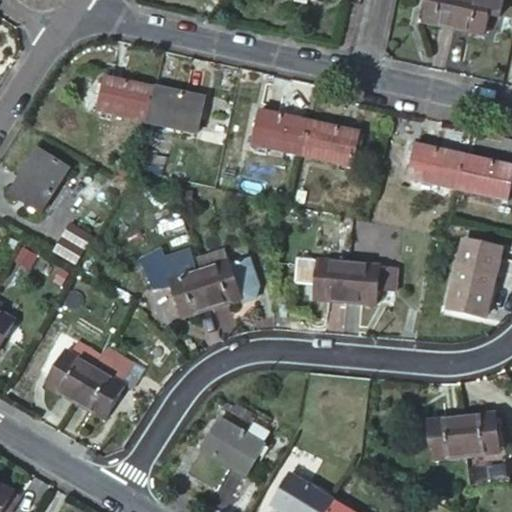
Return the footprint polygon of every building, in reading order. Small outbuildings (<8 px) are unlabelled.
[(459,0),(427,0),(424,20),(453,27),(459,0)] [(459,0),(453,27),(483,34),(488,14),(500,16),(502,0),(459,0)] [(97,109),(147,120),(154,88),(105,77),(97,109)] [(147,120),(196,131),(205,99),(154,88),(147,120)] [(309,121),(260,110),(253,143),(302,154),(309,121)] [(365,133),(309,121),(302,154),(353,165),(357,144),(362,145),(365,133)] [(408,177),(458,188),(466,155),(410,143),(407,158),(412,160),(408,177)] [(68,168),(37,150),(11,194),(41,212),(68,168)] [(458,188),(508,199),(511,180),(511,164),(466,155),(458,188)] [(68,224),(60,238),(83,252),(91,238),(68,224)] [(83,252),(60,238),(52,251),(75,265),(83,252)] [(502,249),(467,241),(456,296),(451,295),(448,311),(485,319),(488,302),(490,303),(502,249)] [(194,259),(198,271),(229,262),(225,249),(194,259)] [(229,262),(198,271),(209,306),(239,296),(241,302),(254,297),(259,286),(250,257),(230,264),(229,262)] [(347,265),(298,260),(295,284),(308,285),(307,292),(315,293),(314,300),(343,303),(347,265)] [(398,269),(347,265),(343,303),(375,306),(377,292),(395,294),(398,269)] [(210,308),(209,306),(198,271),(168,280),(181,317),(210,308)] [(0,344),(14,321),(0,313),(0,344)] [(46,385),(74,401),(94,368),(66,351),(46,385)] [(74,401),(103,419),(123,385),(94,368),(74,401)] [(223,403),(218,410),(244,427),(248,419),(223,403)] [(466,457),(499,452),(494,414),(462,418),(466,457)] [(265,444),(219,417),(201,448),(246,475),(265,444)] [(434,461),(466,457),(462,418),(429,422),(434,461)] [(272,505),(284,511),(327,511),(334,502),(290,476),(272,505)] [(14,493),(0,484),(0,511),(2,511),(4,511),(6,511),(11,511),(16,503),(10,500),(14,493)] [(327,511),(351,511),(334,502),(327,511)]
